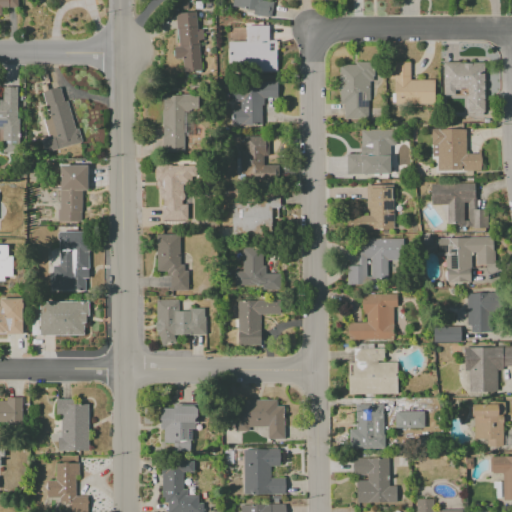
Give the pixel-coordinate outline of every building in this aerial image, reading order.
[(261,0),(232,0),(231,7),(252,10),(252,15),(270,18),(272,2),(261,0)] [(175,14),(178,47),(173,47),(174,60),(182,59),(183,72),(202,70),(198,30),(197,31),(195,12),(175,14)] [(227,42),(228,71),(275,70),(275,40),(268,40),(268,26),(245,26),(245,41),(227,42)] [(410,63),(389,62),(389,79),(394,79),(393,104),(434,104),(434,80),(409,80),(410,63)] [(484,63),(443,62),(442,95),(466,96),(465,114),(483,114),(484,63)] [(339,64),(339,104),(343,104),(343,120),(370,120),(370,64),(339,64)] [(262,125),(261,99),(277,98),(276,82),(230,83),(231,102),(239,102),(239,109),(230,109),(231,126),(262,125)] [(77,144),(64,86),(41,91),(47,118),(43,119),(47,138),(40,139),(43,152),(77,144)] [(0,122),(5,122),(5,134),(16,134),(18,87),(2,87),(2,99),(0,99),(0,122)] [(162,95),(161,152),(183,153),(183,137),(188,137),(189,111),(197,112),(198,96),(162,95)] [(437,171),(480,171),(480,154),(465,154),(465,129),(430,129),(431,157),(436,157),(437,171)] [(360,130),(360,154),(345,154),(345,174),(389,175),(389,145),(394,145),(395,130),(360,130)] [(277,165),(263,165),(263,155),(267,155),(267,136),(244,136),(244,150),(239,150),(239,159),(236,159),(236,183),(277,183),(277,165)] [(87,190),(86,165),(58,166),(59,222),(81,222),(81,190),(87,190)] [(187,220),(187,205),(182,205),(183,183),(196,184),(197,165),(158,165),(157,220),(187,220)] [(487,227),(486,209),(474,209),(474,183),(430,183),(430,205),(443,205),(443,227),(487,227)] [(393,229),(391,184),(365,185),(366,215),(346,216),(346,231),(393,229)] [(230,200),(231,236),(272,235),(271,219),(278,218),(277,198),(230,200)] [(58,266),(50,266),(50,290),(87,290),(86,231),(58,232),(58,266)] [(155,272),(169,272),(169,290),(187,290),(187,268),(179,268),(179,235),(156,235),(155,272)] [(435,238),(435,254),(445,254),(445,282),(470,282),(470,253),(475,253),(475,264),(492,264),(492,238),(435,238)] [(358,265),(346,265),(346,283),(387,283),(387,261),(401,261),(402,239),(358,239),(358,265)] [(0,280),(11,281),(11,255),(7,255),(7,245),(0,245),(0,280)] [(233,286),(261,286),(261,290),(279,290),(279,273),(263,274),(263,247),(241,247),(241,271),(233,271),(233,286)] [(492,332),(491,293),(466,293),(467,333),(492,332)] [(396,294),(363,294),(363,322),(347,322),(347,339),(392,339),(392,306),(396,306),(396,294)] [(22,299),(0,298),(0,334),(21,335),(22,299)] [(156,300),(156,344),(174,344),(174,335),(203,335),(203,310),(178,310),(178,300),(156,300)] [(279,300),(236,301),(237,346),(260,345),(259,314),(280,314),(279,300)] [(85,302),(38,302),(38,336),(86,335),(85,302)] [(432,342),(459,342),(459,327),(432,327),(432,342)] [(511,346),(463,348),(463,371),(467,371),(468,393),(497,392),(496,368),(511,367),(511,346)] [(396,394),(395,362),(383,362),(382,348),(352,349),(353,363),(347,363),(348,395),(396,394)] [(88,451),(88,404),(72,404),(72,400),(55,399),(55,417),(60,417),(60,438),(57,437),(57,451),(88,451)] [(0,400),(0,425),(21,425),(21,401),(0,400)] [(234,431),(248,431),(248,427),(267,427),(267,439),(283,439),(283,406),(276,406),(276,400),(234,400),(234,431)] [(486,447),(502,447),(503,404),(473,403),(472,439),(486,439),(486,447)] [(348,429),(348,448),(382,449),(383,404),(355,404),(354,430),(348,429)] [(161,406),(160,443),(172,443),(172,452),(190,452),(190,427),(197,427),(197,406),(161,406)] [(423,428),(423,411),(394,412),(394,428),(423,428)] [(243,495),(284,494),(284,477),(270,477),(269,467),(279,466),(279,449),(242,450),(243,495)] [(511,456),(491,456),(491,474),(502,474),(502,501),(511,500),(511,456)] [(352,458),(352,478),(356,478),(356,503),(396,503),(396,486),(388,486),(388,458),(352,458)] [(162,511),(199,511),(200,496),(183,496),(183,472),(193,472),(193,462),(163,462),(162,511)] [(86,511),(87,496),(77,496),(76,463),(55,463),(55,480),(46,480),(47,498),(59,498),(59,502),(70,502),(69,511),(86,511)] [(460,511),(460,509),(432,510),(432,499),(415,499),(415,511),(460,511)]
